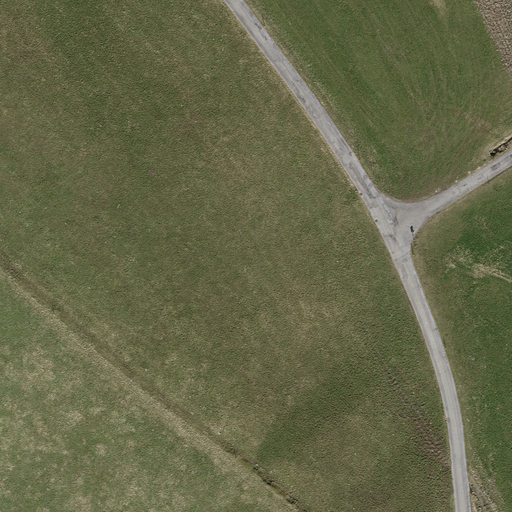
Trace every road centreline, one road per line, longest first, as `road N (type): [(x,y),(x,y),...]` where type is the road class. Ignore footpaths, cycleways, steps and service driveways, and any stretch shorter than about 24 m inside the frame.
road 1 (unclassified): [(396,228),(457,406),(466,511)]
road 2 (unclassified): [(396,228),(238,0)]
road 3 (unclassified): [(511,156),(396,228)]
